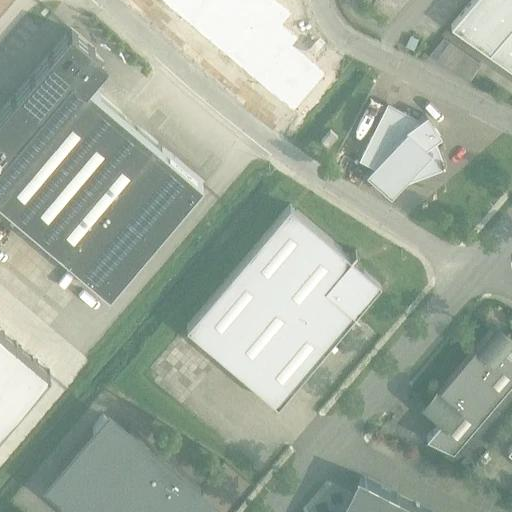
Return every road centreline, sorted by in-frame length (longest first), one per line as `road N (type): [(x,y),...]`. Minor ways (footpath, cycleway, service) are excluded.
road 1 (unclassified): [(115,0),(313,170),(472,271)]
road 2 (unclassified): [(268,511),(472,271)]
road 3 (unclassified): [(511,126),(339,35),(320,0)]
